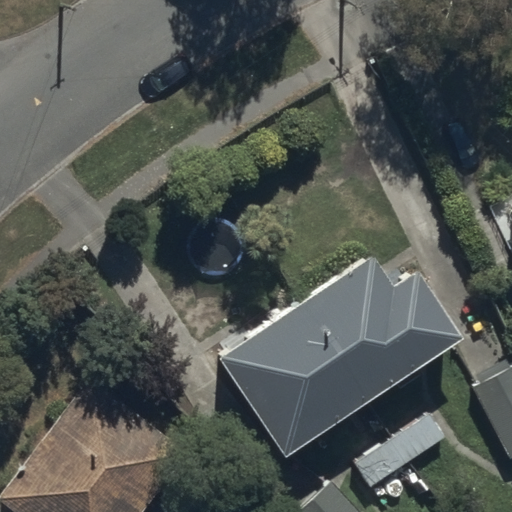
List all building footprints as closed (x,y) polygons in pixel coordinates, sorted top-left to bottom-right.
[(361,259),(203,355),(272,456),(448,335),(403,269),(379,285),(361,259)] [(511,367),(470,388),(509,467),(511,465),(511,367)] [(144,511),(183,462),(85,386),(0,496),(0,509),(3,511),(144,511)] [(422,419),(351,466),(366,488),(437,442),(422,419)] [(351,511),(326,487),(302,511),(351,511)]
